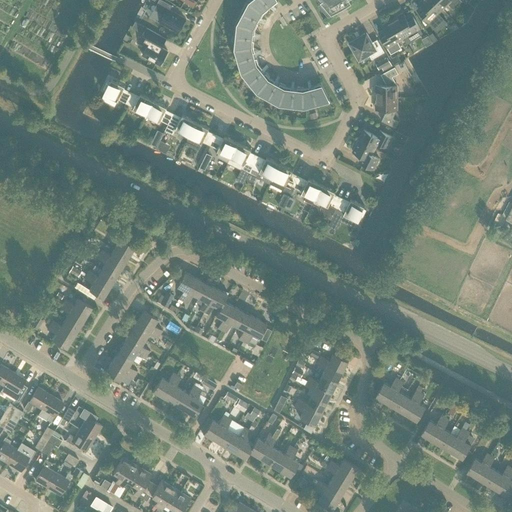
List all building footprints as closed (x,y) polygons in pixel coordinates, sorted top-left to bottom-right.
[(58,0),(55,7),(47,6),(56,10),(53,16),(55,17),(64,18),(66,19),(66,20),(75,21),(85,0),(58,0)] [(179,31),(185,19),(169,10),(172,5),(162,0),(158,0),(154,9),(164,15),(160,21),(179,31)] [(305,108),(330,101),(321,82),(303,87),(285,85),(270,77),(259,63),(253,46),(255,28),(264,12),(278,0),(277,0),(247,0),(236,22),(233,48),(240,72),(256,92),(279,105),(305,108)] [(322,0),(323,0),(320,2),(331,14),(351,2),(349,0),(322,0)] [(442,9),(433,0),(421,0),(419,3),(427,10),(422,15),(434,28),(442,20),(437,14),(442,9)] [(433,0),(442,9),(447,4),(453,9),(461,1),(460,0),(433,0)] [(393,20),(403,38),(409,34),(412,39),(423,33),(415,20),(409,23),(403,13),(397,16),(398,17),(393,20)] [(403,38),(393,20),(388,23),(387,22),(382,25),(385,30),(379,34),(391,54),(401,48),(397,41),(403,38)] [(136,25),(134,31),(142,33),(144,27),(136,25)] [(160,65),(167,51),(156,45),(161,36),(147,28),(141,39),(148,44),(142,55),(160,65)] [(371,43),(366,34),(349,43),(359,60),(369,54),(372,59),(384,52),(377,39),(371,43)] [(381,73),(393,67),(389,58),(377,64),(381,73)] [(376,97),(397,97),(397,85),(392,77),(398,74),(395,67),(381,74),(385,81),(387,80),(390,85),(375,85),(375,92),(376,92),(376,97)] [(118,99),(126,103),(131,93),(123,89),(125,86),(111,79),(110,82),(108,81),(103,90),(105,91),(104,94),(117,101),(118,99)] [(146,116),(154,100),(153,100),(140,94),(139,97),(131,93),(126,103),(133,107),(133,109),(146,115),(146,116)] [(397,97),(376,97),(376,103),(375,103),(375,110),(390,110),(387,116),(385,115),(381,121),(395,128),(398,121),(392,118),(397,110),(397,97)] [(160,121),(168,124),(173,114),(165,110),(167,107),(154,101),(154,100),(146,116),(146,115),(160,122),(160,121)] [(188,136),(188,137),(196,121),(195,121),(182,115),(181,118),(173,114),(168,124),(165,130),(173,134),(175,130),(188,136)] [(202,142),(210,146),(215,135),(208,131),(209,128),(196,122),(196,121),(188,137),(189,137),(202,143),(202,142)] [(358,141),(374,149),(377,143),(387,148),(393,137),(380,130),(377,136),(364,129),(358,141)] [(217,156),(228,162),(238,142),(237,143),(224,136),(223,139),(215,135),(210,146),(218,149),(217,151),(219,152),(217,156)] [(371,155),(374,149),(358,141),(352,152),(365,158),(363,164),(374,169),(379,159),(371,155)] [(241,169),(249,173),(249,172),(257,156),(250,152),(251,149),(238,143),(238,142),(228,162),(228,163),(241,169)] [(265,160),(257,156),(249,172),(257,176),(270,183),(272,179),(280,163),(280,164),(266,157),(265,160)] [(280,163),(272,179),(270,183),(284,190),(284,189),(292,193),(294,188),(299,177),(292,174),(293,171),(280,164),(280,163)] [(304,200),(312,204),(314,200),(322,184),(322,185),(309,178),(307,181),(299,177),(294,188),(302,192),(301,193),(306,196),(304,200)] [(336,209),(342,198),(334,195),(335,192),(322,185),(323,184),(322,184),(314,200),(314,201),(315,200),(320,203),(318,208),(320,214),(331,219),(336,209)] [(289,196),(283,193),(277,205),(283,208),(289,196)] [(295,199),(290,197),(285,207),(289,210),(295,199)] [(342,198),(336,209),(344,213),(343,214),(357,221),(358,218),(360,219),(365,210),(363,209),(364,206),(351,199),(349,202),(342,198)] [(114,248),(128,257),(134,246),(112,233),(109,237),(118,242),(114,248)] [(99,253),(121,267),(128,257),(114,248),(110,255),(101,249),(99,253)] [(102,269),(115,277),(121,267),(99,253),(97,257),(105,262),(102,269)] [(82,271),(72,265),(69,271),(78,277),(82,271)] [(86,274),(109,288),(115,277),(102,269),(98,275),(89,270),(86,274)] [(178,298),(183,301),(195,276),(184,270),(176,286),(183,289),(178,298)] [(109,288),(86,274),(84,278),(93,283),(89,290),(103,298),(109,288)] [(198,297),(206,282),(195,276),(183,301),(187,303),(192,294),(198,297)] [(217,287),(206,282),(198,297),(196,301),(202,305),(200,309),(204,312),(217,287)] [(217,287),(204,312),(208,314),(213,305),(219,308),(223,300),(224,300),(228,293),(217,287)] [(174,294),(167,290),(161,303),(167,307),(174,294)] [(63,303),(86,317),(93,307),(78,298),(74,304),(65,299),(63,303)] [(224,300),(220,308),(216,315),(222,319),(217,327),(222,330),(234,306),(224,300)] [(65,319),(80,328),(86,317),(63,303),(60,307),(69,312),(65,319)] [(234,306),(222,330),(226,332),(231,323),(237,326),(245,311),(234,306)] [(136,319),(160,334),(162,330),(153,324),(157,318),(142,309),(136,319)] [(245,311),(237,326),(243,330),(239,339),(243,341),(255,317),(245,311)] [(186,322),(189,316),(184,313),(180,320),(186,322)] [(43,319),(38,316),(32,326),(37,329),(43,319)] [(255,317),(243,341),(247,343),(252,334),(259,338),(266,323),(255,317)] [(50,324),(74,338),(80,328),(65,319),(61,325),(53,320),(50,324)] [(130,330),(145,339),(148,333),(157,338),(160,334),(136,319),(130,330)] [(180,327),(175,324),(169,320),(165,327),(177,334),(180,327)] [(74,338),(50,324),(48,328),(56,333),(52,339),(67,348),(74,338)] [(123,340),(147,355),(150,350),(141,345),(145,339),(130,330),(123,340)] [(311,335),(309,340),(319,345),(321,339),(311,335)] [(117,350),(132,359),(136,353),(145,359),(147,355),(123,340),(117,350)] [(246,344),(243,342),(237,354),(241,356),(246,344)] [(111,361),(135,375),(137,371),(128,365),(132,359),(117,350),(111,361)] [(320,355),(318,359),(343,372),(348,361),(333,353),(329,360),(320,355)] [(317,360),(309,356),(307,361),(314,365),(317,360)] [(325,368),(322,375),(337,383),(343,372),(318,359),(316,364),(325,368)] [(395,363),(390,360),(384,370),(389,373),(395,363)] [(135,375),(111,361),(104,371),(119,380),(123,374),(132,379),(135,375)] [(0,383),(3,386),(13,371),(0,364),(0,363),(0,383)] [(13,371),(3,386),(12,391),(10,396),(13,398),(25,378),(13,371)] [(152,392),(162,398),(177,374),(173,372),(167,381),(161,377),(152,392)] [(162,398),(173,404),(182,389),(176,386),(181,377),(177,374),(162,398)] [(309,376),(307,381),(332,393),(337,383),(322,375),(319,381),(309,376)] [(217,384),(204,377),(201,383),(213,390),(217,384)] [(375,396),(386,402),(399,379),(395,377),(390,386),(384,382),(375,396)] [(386,402),(396,408),(405,394),(398,391),(404,382),(399,379),(386,402)] [(314,390),(311,396),(326,404),(332,393),(307,381),(305,385),(314,390)] [(188,393),(182,389),(173,404),(183,411),(197,387),(193,384),(188,393)] [(41,408),(50,394),(38,386),(29,401),(28,400),(24,408),(28,411),(33,403),(41,408)] [(201,389),(197,387),(183,411),(193,417),(202,402),(196,398),(201,389)] [(396,408),(407,414),(420,392),(416,389),(411,398),(405,394),(396,408)] [(238,397),(227,391),(223,397),(234,403),(238,397)] [(424,394),(420,392),(407,414),(417,421),(425,407),(419,403),(424,394)] [(50,394),(41,408),(50,413),(47,419),(50,421),(62,401),(50,394)] [(298,398),(296,402),(321,415),(326,404),(311,396),(308,402),(298,398)] [(248,405),(239,399),(234,406),(244,412),(248,405)] [(315,426),(321,415),(296,402),(294,406),(303,411),(300,418),(315,426)] [(10,418),(16,408),(9,403),(3,414),(10,418)] [(69,422),(75,411),(68,407),(62,417),(69,422)] [(10,418),(17,422),(23,412),(16,408),(10,418)] [(10,418),(3,414),(0,418),(0,425),(4,428),(10,418)] [(213,440),(227,416),(223,414),(218,423),(211,419),(202,434),(213,440)] [(421,433),(431,440),(445,417),(441,415),(436,423),(429,420),(421,433)] [(79,428),(94,437),(101,425),(87,416),(79,428)] [(227,416),(213,440),(223,447),(237,422),(227,416)] [(449,420),(445,417),(431,440),(442,446),(450,432),(444,428),(449,420)] [(10,418),(4,428),(11,432),(17,422),(10,418)] [(237,422),(223,447),(234,453),(248,429),(237,422)] [(40,437),(47,441),(51,434),(53,430),(47,426),(40,437)] [(456,436),(450,432),(442,446),(452,452),(466,430),(462,427),(456,436)] [(94,437),(79,428),(74,437),(70,434),(66,440),(73,444),(74,443),(86,450),(94,437)] [(252,431),(248,429),(234,453),(244,459),(248,452),(253,444),(247,440),(252,431)] [(470,432),(466,430),(452,452),(463,458),(471,445),(464,441),(470,432)] [(253,444),(248,452),(258,458),(273,435),(268,432),(263,441),(257,437),(253,444)] [(47,441),(54,445),(57,447),(62,440),(51,434),(47,441)] [(277,437),(273,435),(258,458),(269,465),(278,450),(272,446),(277,437)] [(484,435),(479,443),(485,447),(490,438),(484,435)] [(0,458),(8,463),(17,448),(9,443),(11,440),(5,437),(3,440),(4,441),(0,448),(0,458)] [(41,451),(47,441),(40,437),(34,447),(41,451)] [(54,445),(47,441),(41,451),(48,455),(54,445)] [(284,453),(278,450),(269,465),(279,471),(293,447),(289,445),(284,453)] [(297,450),(293,447),(279,471),(289,477),(298,462),(292,458),(297,450)] [(17,448),(8,463),(20,471),(29,456),(17,448)] [(79,459),(68,453),(64,460),(74,466),(79,459)] [(467,471),(477,478),(491,455),(487,453),(481,461),(475,457),(467,471)] [(477,478),(487,484),(496,470),(489,466),(495,457),(491,455),(477,478)] [(114,493),(132,462),(122,456),(112,473),(118,476),(115,481),(113,480),(108,489),(114,493)] [(35,479),(47,487),(56,472),(48,467),(51,462),(45,459),(41,466),(43,467),(35,479)] [(331,460),(328,464),(352,478),(358,468),(344,459),(340,465),(331,460)] [(126,480),(132,484),(141,468),(132,462),(114,493),(119,496),(124,487),(123,486),(126,480)] [(346,489),(352,478),(328,464),(326,468),(335,473),(331,479),(346,489)] [(487,484),(498,490),(511,467),(507,465),(502,474),(496,470),(487,484)] [(511,475),(511,467),(498,490),(508,496),(511,489),(511,479),(510,478),(511,475)] [(88,475),(78,468),(74,474),(81,479),(82,478),(85,480),(88,475)] [(143,499),(146,493),(153,482),(148,479),(151,474),(141,468),(132,484),(137,487),(133,493),(143,499)] [(65,477),(56,472),(47,487),(60,494),(72,474),(68,472),(65,477)] [(308,481),(301,477),(297,484),(304,488),(308,481)] [(339,499),(346,489),(331,479),(327,485),(319,480),(316,485),(339,499)] [(157,507),(171,486),(161,480),(158,485),(153,482),(146,493),(157,499),(154,505),(157,507)] [(333,509),(339,499),(316,485),(313,488),(322,494),(318,500),(333,509)] [(165,504),(170,507),(180,491),(171,486),(157,507),(154,511),(162,511),(163,511),(161,509),(165,504)] [(180,511),(190,497),(180,491),(170,507),(176,511),(175,511),(180,511)] [(88,511),(101,511),(107,503),(96,496),(91,505),(98,510),(96,511),(88,511),(89,511),(88,511)] [(246,511),(249,508),(239,501),(232,511),(230,511),(225,509),(223,511),(246,511)] [(107,503),(101,511),(109,511),(113,506),(107,503)]
